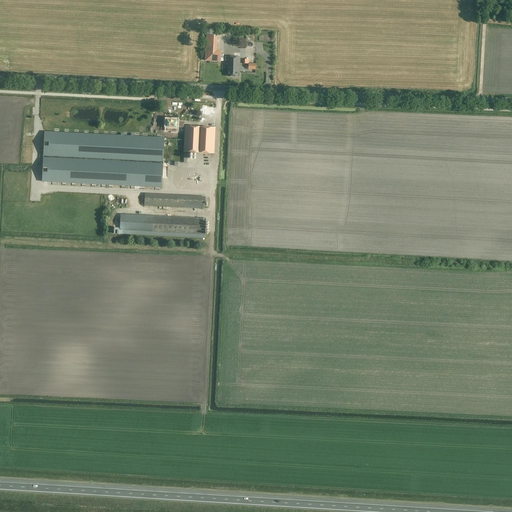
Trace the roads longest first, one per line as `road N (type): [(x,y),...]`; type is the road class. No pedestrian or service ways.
road 1 (tertiary): [(511,101),(0,77)]
road 2 (motorway): [(432,511),(0,485)]
